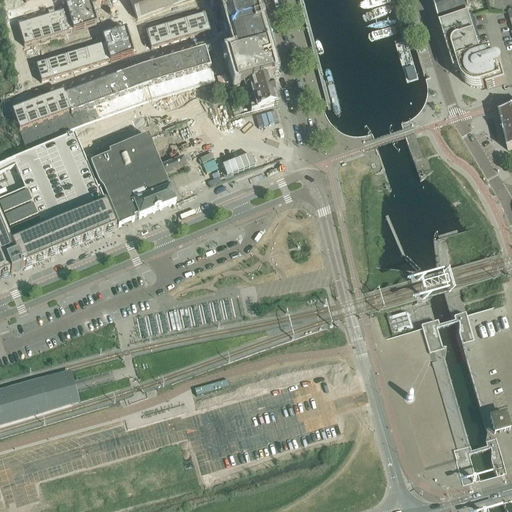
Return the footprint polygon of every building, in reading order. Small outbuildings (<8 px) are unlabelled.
[(137,0),(130,3),(137,21),(169,8),(166,0),(137,0)] [(166,0),(169,8),(177,5),(193,0),(166,0)] [(210,0),(213,9),(222,6),(242,0),(210,0)] [(252,0),(242,0),(222,6),(227,28),(223,30),(225,37),(230,35),(252,28),(252,29),(259,27),(258,21),(252,0)] [(465,0),(448,0),(434,5),(439,22),(469,12),(465,0)] [(89,1),(65,9),(67,13),(73,34),(96,27),(89,1)] [(67,13),(57,16),(63,36),(73,33),(73,34),(67,13)] [(204,13),(194,16),(200,37),(207,35),(207,34),(208,35),(210,34),(204,13)] [(57,16),(48,19),(54,39),(63,36),(57,16)] [(194,16),(184,19),(190,40),(192,39),(200,37),(194,16)] [(459,72),(460,73),(460,74),(460,75),(461,76),(461,78),(462,80),(462,81),(463,82),(464,83),(465,84),(465,85),(466,86),(467,86),(468,87),(469,88),(470,88),(471,89),(472,89),(473,89),(474,90),(475,90),(476,90),(477,90),(478,90),(479,90),(482,89),(483,89),(486,88),(487,90),(487,91),(503,86),(506,86),(501,72),(502,71),(502,70),(503,69),(502,68),(502,67),(501,66),(501,65),(500,65),(499,65),(498,65),(497,65),(485,69),(470,20),(473,19),(472,19),(472,18),(441,28),(441,29),(442,31),(442,33),(445,42),(446,44),(447,46),(446,46),(449,56),(450,55),(450,57),(451,59),(450,59),(455,74),(455,73),(456,73),(459,72)] [(48,19),(38,22),(44,42),(54,39),(48,19)] [(184,19),(174,22),(180,43),(188,41),(188,40),(190,40),(184,19)] [(38,22),(28,25),(34,45),(44,42),(38,22)] [(174,22),(164,25),(171,46),(172,45),(173,45),(180,43),(174,22)] [(28,25),(18,28),(24,48),(34,45),(28,25)] [(164,25),(155,28),(161,49),(168,46),(169,46),(171,46),(164,25)] [(222,44),(227,58),(265,47),(259,27),(252,29),(252,28),(230,35),(232,41),(222,44)] [(155,28),(144,31),(151,52),(153,51),(161,49),(155,28)] [(126,32),(102,39),(103,43),(104,43),(110,64),(133,57),(126,32)] [(103,43),(94,46),(100,67),(109,64),(110,64),(104,43),(103,43)] [(94,46),(84,49),(90,70),(100,67),(94,46)] [(235,88),(242,86),(269,78),(274,77),(270,64),(269,60),(265,47),(227,58),(235,88)] [(84,49),(74,52),(81,73),(90,70),(84,49)] [(205,51),(194,54),(197,65),(200,74),(210,71),(208,62),(205,51)] [(74,52),(65,55),(71,76),(81,73),(74,52)] [(194,54),(183,58),(187,68),(189,77),(200,74),(197,65),(194,54)] [(65,55),(55,58),(61,79),(71,76),(65,55)] [(55,58),(45,61),(51,82),(61,79),(55,58)] [(183,58),(173,61),(176,72),(179,80),(189,77),(187,68),(183,58)] [(45,61),(35,64),(41,85),(51,82),(45,61)] [(173,61),(163,64),(166,75),(169,83),(179,80),(176,72),(173,61)] [(163,64),(152,67),(156,78),(158,87),(169,83),(166,75),(163,64)] [(142,70),(136,72),(140,83),(140,85),(146,83),(148,90),(158,87),(156,78),(152,67),(142,70)] [(413,68),(406,71),(409,82),(417,80),(413,68)] [(136,72),(125,76),(129,87),(132,95),(143,92),(148,90),(146,83),(140,85),(140,83),(136,72)] [(125,76),(115,80),(119,90),(122,99),(132,95),(129,87),(125,76)] [(254,113),(275,107),(277,106),(269,78),(242,86),(243,90),(245,91),(249,90),(254,107),(250,108),(249,110),(250,114),(254,113)] [(115,80),(105,84),(109,94),(112,103),(122,99),(119,90),(115,80)] [(105,84),(95,87),(98,98),(102,106),(112,103),(109,94),(105,84)] [(95,87),(85,91),(88,101),(91,110),(102,106),(98,98),(95,87)] [(85,91),(74,95),(78,105),(81,114),(91,110),(88,101),(85,91)] [(63,94),(53,98),(56,108),(60,119),(70,115),(68,109),(66,105),(67,105),(64,98),(65,98),(63,94)] [(65,98),(64,98),(67,105),(66,105),(68,109),(70,115),(71,118),(81,114),(78,105),(74,95),(65,98)] [(53,98),(42,102),(46,112),(50,122),(60,119),(56,108),(53,98)] [(42,102),(32,105),(36,116),(40,126),(50,122),(46,112),(42,102)] [(32,105),(22,109),(26,120),(30,130),(40,126),(36,116),(32,105)] [(22,109),(12,113),(16,123),(19,134),(30,130),(26,120),(22,109)] [(511,112),(511,113),(500,116),(507,152),(511,150),(511,112)] [(12,162),(0,167),(0,275),(8,272),(9,275),(10,274),(11,276),(23,270),(23,269),(116,230),(99,190),(98,191),(87,165),(86,165),(74,136),(12,162)] [(148,139),(104,158),(132,224),(134,223),(133,220),(138,218),(139,221),(176,205),(170,190),(170,191),(148,139)] [(104,158),(89,164),(95,180),(99,190),(104,195),(118,229),(132,224),(104,158)] [(162,168),(166,176),(187,168),(183,159),(162,168)] [(230,388),(228,382),(195,391),(196,398),(230,388)] [(42,398),(41,391),(0,402),(0,418),(45,405),(42,398)] [(504,417),(491,420),(495,434),(508,430),(504,417)] [(39,500),(9,507),(10,511),(127,511),(204,495),(199,471),(202,470),(196,443),(35,479),(39,500)]
